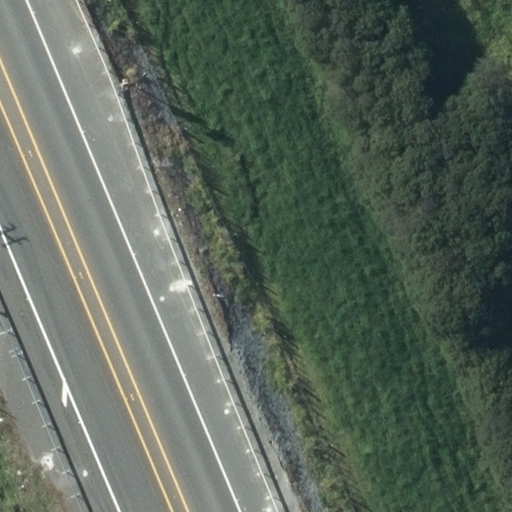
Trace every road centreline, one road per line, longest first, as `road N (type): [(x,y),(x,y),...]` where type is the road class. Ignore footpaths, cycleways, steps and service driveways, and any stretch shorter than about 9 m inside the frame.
road 1 (primary): [(0,135),(113,394)]
road 2 (primary): [(113,394),(0,230)]
road 3 (primary): [(113,394),(165,511)]
